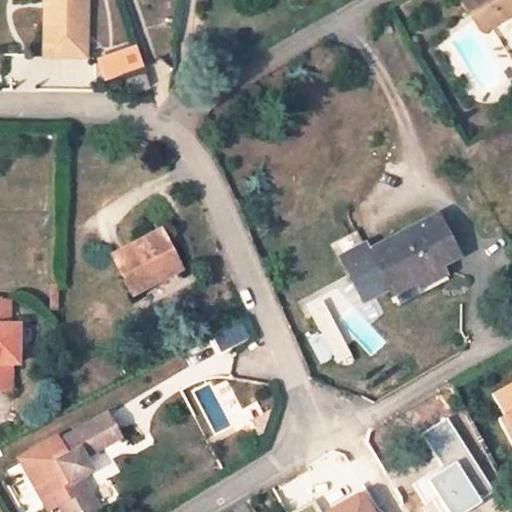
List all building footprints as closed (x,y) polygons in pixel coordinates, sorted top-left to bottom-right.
[(87,0),(46,0),(46,56),(87,57),(87,0)] [(511,0),(465,0),(466,1),(483,29),(511,10),(511,0)] [(137,42),(96,50),(101,75),(143,67),(137,42)] [(130,79),(135,95),(145,91),(141,75),(130,79)] [(458,261),(437,218),(369,254),(364,245),(341,258),(364,304),(389,290),(391,295),(458,261)] [(112,258),(133,297),(181,272),(160,233),(112,258)] [(0,391),(12,391),(11,365),(19,365),(19,325),(8,324),(8,302),(0,302),(0,391)] [(511,388),(494,398),(504,417),(499,420),(511,445),(511,388)] [(107,418),(59,448),(57,443),(17,467),(42,511),(57,511),(60,511),(98,511),(81,483),(93,476),(85,461),(120,440),(107,418)]
